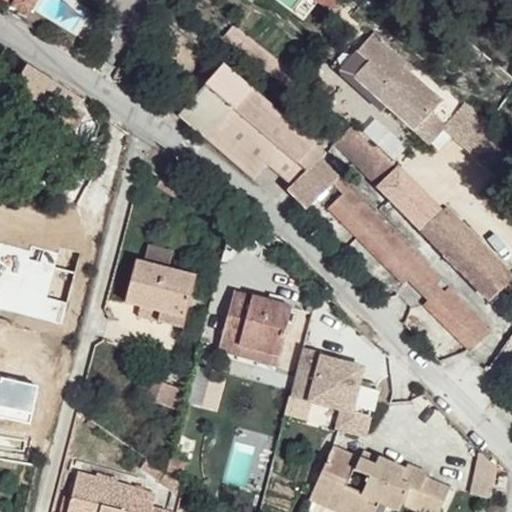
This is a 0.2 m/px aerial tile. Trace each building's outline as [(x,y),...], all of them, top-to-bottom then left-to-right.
[(10,0),(10,1),(26,11),(32,0),(10,0)] [(252,39),(235,25),(226,37),(301,96),(310,84),(252,39)] [(376,32),(358,51),(345,67),(387,106),(431,144),(445,128),(465,143),(480,126),(447,95),(442,100),(405,65),(407,62),(388,45),(389,43),(376,32)] [(345,67),(358,51),(351,45),(332,67),(381,113),(387,106),(345,67)] [(325,155),(327,153),(224,65),(189,103),(186,122),(253,180),(268,164),(294,186),(325,155)] [(81,102),(27,66),(9,97),(93,148),(100,127),(91,112),(81,102)] [(441,212),(355,126),(332,149),(327,153),(325,155),(343,173),(354,163),(491,301),(511,280),(511,274),(479,242),(474,245),(441,212)] [(511,154),(483,127),(480,126),(465,143),(481,159),(479,163),(498,181),(511,165),(511,154)] [(343,173),(325,155),(294,186),(289,190),(306,209),(302,214),(326,237),(342,221),(472,350),(492,330),(339,176),(343,173)] [(445,208),(441,212),(474,245),(479,242),(445,208)] [(150,246),(145,264),(169,269),(174,251),(150,246)] [(169,269),(145,264),(135,261),(125,303),(141,308),(160,313),(157,323),(182,329),(195,277),(169,269)] [(235,293),(222,342),(279,356),(292,308),(235,293)] [(160,313),(141,308),(138,318),(157,323),(160,313)] [(305,339),(292,387),(343,401),(339,418),(366,426),(379,376),(361,372),(364,360),(342,354),(323,349),(324,344),(305,339)] [(279,356),(222,342),(222,343),(219,351),(276,367),(279,356)] [(323,349),(342,354),(344,349),(324,344),(323,349)] [(172,407),(177,388),(147,378),(142,398),(156,403),(157,402),(172,407)] [(0,382),(0,418),(1,419),(8,415),(9,411),(31,416),(38,388),(1,379),(0,382)] [(184,411),(188,393),(177,388),(172,407),(184,411)] [(462,454),(482,459),(483,453),(466,436),(462,454)] [(405,469),(377,458),(374,466),(360,459),(333,448),(319,479),(335,485),(328,503),(348,511),(363,511),(368,500),(378,505),(397,511),(399,511),(402,506),(417,511),(439,511),(449,490),(425,479),(427,475),(406,467),(405,469)] [(364,451),(360,459),(374,466),(377,458),(364,451)] [(476,482),(482,459),(462,454),(457,478),(476,482)] [(184,460),(171,458),(167,473),(182,476),(184,460)] [(183,485),(167,473),(160,484),(180,498),(183,485)] [(150,511),(156,494),(79,474),(68,511),(150,511)] [(335,485),(319,479),(309,502),(332,511),(375,511),(378,505),(368,500),(363,511),(348,511),(328,503),(335,485)]
